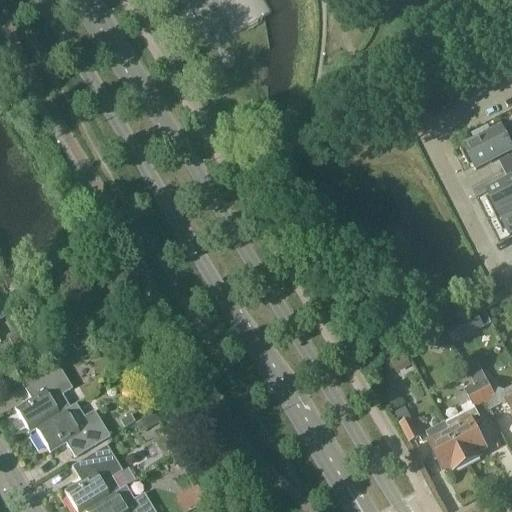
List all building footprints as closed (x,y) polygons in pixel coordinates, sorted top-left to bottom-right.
[(236,60),(228,56),(221,60),(222,69),(229,73),(236,68),(236,60)] [(503,171),(511,166),(511,133),(509,128),(510,127),(510,126),(491,136),(488,131),(474,139),(476,143),(460,151),(469,168),(470,168),(474,167),(477,172),(498,161),(503,171)] [(511,166),(503,171),(509,182),(487,193),(490,198),(487,200),(486,201),(494,217),(511,208),(511,166)] [(511,208),(494,217),(502,234),(504,233),(507,233),(510,237),(511,236),(511,208)] [(445,330),(433,336),(430,342),(432,348),(440,350),(452,343),(445,330)] [(8,340),(15,351),(26,344),(19,333),(8,340)] [(71,344),(76,352),(87,345),(82,337),(71,344)] [(486,404),(496,399),(492,392),(486,381),(476,361),(466,367),(486,404)] [(36,433),(70,411),(62,399),(72,393),(57,367),(22,388),(30,402),(15,412),(29,437),(36,433)] [(464,415),(454,420),(446,425),(467,465),(481,458),(479,455),(486,451),(474,428),(482,424),(475,411),(485,405),(475,387),(464,393),(471,405),(462,410),(464,415)] [(511,412),(511,388),(507,392),(498,389),(492,392),(496,399),(500,406),(507,403),(511,412)] [(76,407),(70,411),(36,433),(50,456),(65,447),(74,461),(109,440),(94,415),(84,421),(76,407)] [(411,420),(405,409),(395,414),(401,426),(411,420)] [(158,424),(152,414),(135,425),(141,435),(158,424)] [(124,430),(135,423),(130,416),(120,423),(124,430)] [(411,420),(401,426),(410,444),(421,438),(411,420)] [(446,425),(436,430),(426,435),(430,442),(428,443),(444,474),(451,470),(453,473),(467,465),(446,425)] [(88,511),(119,494),(112,481),(122,475),(106,449),(72,470),(80,484),(64,494),(74,511),(88,511)] [(196,487),(174,499),(180,511),(190,511),(195,510),(193,507),(204,502),(196,487)] [(126,490),(119,494),(88,511),(152,511),(144,497),(134,503),(126,490)]
